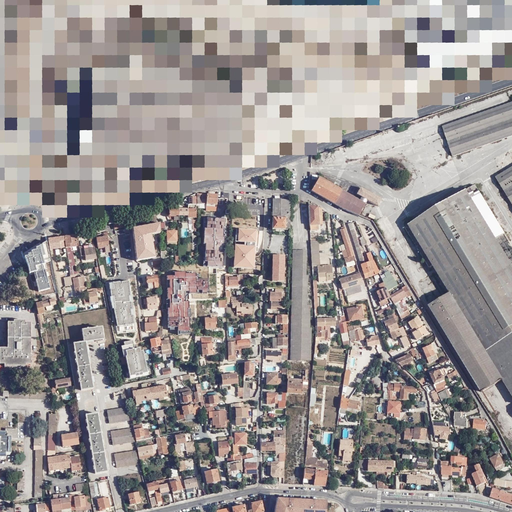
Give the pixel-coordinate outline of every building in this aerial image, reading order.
[(421,49),(429,71),(469,56),(462,35),(441,43),(433,22),(432,21),(431,20),(430,20),(429,20),(421,23),(420,23),(419,26),(419,27),(421,32),(426,48),(421,49)] [(511,31),(471,46),(474,55),(511,41),(511,31)] [(237,151),(243,78),(86,64),(80,138),(237,151)] [(511,102),(444,126),(454,156),(511,135),(511,102)] [(21,146),(20,120),(0,145),(21,146)] [(511,166),(496,176),(511,201),(511,166)] [(319,178),(312,191),(341,208),(358,215),(364,205),(366,201),(377,207),(381,200),(360,188),(356,195),(361,197),(358,201),(319,178)] [(511,243),(476,185),(406,226),(430,266),(434,264),(451,292),(430,305),(482,391),(504,378),(511,391),(511,243)] [(209,195),(197,194),(197,195),(197,204),(200,204),(201,198),(207,199),(206,210),(206,211),(216,211),(217,203),(217,195),(210,195),(209,195)] [(188,209),(188,216),(188,218),(196,218),(196,204),(196,197),(189,199),(189,209),(188,209)] [(290,230),(291,200),(273,198),(272,216),(285,216),(285,218),(285,229),(290,230)] [(318,206),(309,205),(310,230),(319,229),(318,224),(319,224),(318,213),(322,213),(322,208),(318,206)] [(156,223),(156,213),(143,226),(156,223)] [(113,218),(108,219),(109,224),(114,223),(115,229),(125,227),(124,218),(113,220),(113,218)] [(273,229),(285,229),(285,218),(273,218),(273,229)] [(381,219),(376,222),(390,245),(395,242),(381,219)] [(189,238),(188,222),(180,222),(182,239),(189,238)] [(132,228),(134,244),(142,242),(152,240),(151,235),(160,233),(160,223),(156,223),(143,226),(132,228)] [(354,243),(358,242),(356,235),(355,235),(353,229),(352,229),(350,223),(348,223),(350,230),(354,243)] [(354,255),(345,228),(344,226),(341,227),(341,229),(340,230),(344,244),(340,245),(342,250),(341,251),(345,263),(355,259),(354,255)] [(370,235),(368,235),(372,242),(378,239),(372,230),(369,232),(370,235)] [(167,240),(176,240),(176,231),(167,231),(167,240)] [(66,236),(65,236),(67,248),(70,247),(78,247),(76,235),(66,236)] [(64,237),(62,237),(48,239),(50,251),(66,248),(64,237)] [(105,247),(109,247),(108,237),(97,239),(98,248),(105,247)] [(142,242),(134,244),(136,261),(155,257),(152,240),(142,242)] [(320,266),(319,241),(311,241),(312,266),(318,266),(318,278),(326,277),(326,280),(333,280),(332,265),(320,266)] [(358,243),(354,244),(364,277),(368,276),(379,273),(370,252),(367,253),(370,262),(365,263),(360,246),(358,243)] [(50,260),(48,246),(43,247),(43,245),(39,246),(40,249),(31,251),(32,253),(33,256),(29,257),(28,256),(25,257),(27,264),(29,271),(30,273),(35,272),(37,279),(36,280),(39,291),(51,288),(45,269),(44,265),(46,264),(45,262),(45,261),(50,260)] [(67,248),(66,248),(71,276),(77,275),(73,251),(71,251),(70,247),(67,248)] [(83,247),(80,247),(81,257),(85,256),(86,261),(97,259),(96,259),(94,248),(92,249),(84,250),(83,247)] [(417,247),(414,249),(420,259),(423,257),(417,247)] [(293,250),(290,327),(310,328),(310,305),(307,305),(308,275),(306,275),(307,250),(293,250)] [(210,262),(210,266),(221,266),(221,263),(221,262),(221,251),(209,251),(209,262),(210,262)] [(247,251),(229,251),(228,266),(233,266),(233,260),(236,260),(236,265),(247,265),(247,251)] [(285,255),(272,255),(272,280),(284,281),(285,255)] [(362,283),(359,273),(339,279),(342,289),(343,290),(344,290),(359,285),(362,284),(362,283)] [(212,281),(212,286),(218,285),(219,285),(219,286),(220,286),(220,287),(221,287),(222,287),(222,286),(223,286),(223,285),(223,275),(215,275),(212,276),(209,275),(209,281),(212,281)] [(146,278),(148,289),(157,287),(156,276),(146,278)] [(229,277),(229,276),(226,276),(226,285),(227,285),(238,285),(243,285),(243,276),(238,276),(238,277),(229,277)] [(71,277),(64,278),(66,287),(72,286),(71,277)] [(85,287),(85,286),(83,277),(73,279),(75,289),(81,288),(85,287)] [(129,281),(109,283),(109,290),(110,290),(112,303),(113,309),(117,326),(118,332),(134,330),(134,324),(133,315),(132,310),(131,301),(130,295),(129,281)] [(386,298),(390,296),(388,293),(383,281),(378,283),(380,289),(376,290),(380,300),(386,298)] [(408,297),(412,295),(406,285),(406,284),(402,287),(390,295),(401,318),(410,313),(406,306),(404,307),(400,300),(403,298),(405,297),(407,296),(408,297)] [(361,292),(359,285),(344,290),(346,296),(361,292)] [(98,302),(95,289),(87,290),(88,296),(88,300),(89,304),(98,302)] [(281,293),(283,293),(283,289),(275,289),(275,292),(270,292),(270,300),(271,301),(274,300),(274,304),(271,304),(271,309),(282,309),(282,301),(281,301),(281,293)] [(42,301),(43,307),(47,306),(47,310),(54,309),(54,305),(56,304),(55,298),(49,300),(48,297),(42,298),(43,301),(42,301)] [(239,297),(232,297),(232,303),(233,303),(234,307),(238,307),(238,311),(243,311),(243,313),(250,313),(250,305),(250,304),(243,304),(243,303),(239,303),(239,297)] [(147,299),(148,310),(157,308),(156,299),(147,299)] [(181,311),(191,310),(191,301),(181,302),(181,311)] [(363,318),(361,306),(347,309),(349,321),(363,318)] [(390,306),(376,312),(377,314),(391,308),(390,306)] [(387,325),(388,328),(393,338),(402,335),(399,329),(392,314),(386,316),(388,320),(383,322),(385,326),(387,325)] [(278,315),(278,324),(283,324),(288,324),(288,317),(287,317),(287,315),(278,315)] [(152,317),(150,318),(150,320),(150,323),(149,323),(146,324),(146,331),(158,331),(158,318),(157,319),(156,317),(152,317)] [(411,332),(422,326),(417,317),(408,322),(411,328),(410,329),(411,332)] [(215,328),(215,318),(205,318),(205,328),(215,328)] [(343,342),(351,340),(349,332),(346,319),(343,320),(343,322),(340,323),(339,323),(343,342)] [(31,363),(32,322),(26,322),(26,320),(15,320),(15,322),(8,322),(8,348),(0,347),(0,363),(5,363),(5,366),(26,366),(26,364),(31,363)] [(256,322),(245,323),(245,329),(244,329),(244,334),(251,334),(250,328),(256,328),(256,332),(258,332),(257,322),(256,322)] [(135,324),(134,324),(134,330),(118,332),(117,326),(116,327),(117,334),(136,332),(135,324)] [(325,325),(317,325),(317,337),(320,337),(324,337),(325,340),(329,340),(330,338),(330,328),(325,329),(325,325)] [(426,333),(422,326),(411,332),(416,339),(426,333)] [(310,328),(290,327),(289,360),(310,360),(311,327),(310,328)] [(349,332),(351,340),(352,340),(356,339),(357,341),(363,340),(364,338),(361,328),(350,331),(349,332)] [(75,346),(82,392),(95,390),(93,377),(89,356),(87,344),(94,343),(103,342),(101,329),(81,332),(83,345),(75,346)] [(212,349),(212,335),(201,335),(202,340),(203,355),(213,354),(213,355),(215,355),(214,351),(216,351),(216,349),(212,349)] [(272,348),(280,348),(287,348),(287,335),(277,335),(277,337),(272,337),(272,348)] [(366,340),(367,345),(371,345),(378,344),(377,340),(378,340),(377,335),(370,337),(370,339),(366,340)] [(404,347),(410,344),(406,335),(402,336),(399,338),(404,347)] [(162,350),(172,349),(171,340),(170,340),(165,341),(161,341),(161,338),(152,339),(153,347),(154,346),(162,346),(162,350)] [(249,340),(237,341),(238,347),(252,345),(257,344),(255,338),(249,339),(249,340)] [(133,340),(124,342),(124,346),(125,351),(127,356),(125,357),(129,372),(129,376),(135,375),(135,374),(138,373),(142,372),(142,374),(148,373),(145,360),(144,355),(143,351),(140,351),(140,348),(137,348),(136,344),(133,345),(133,340)] [(237,341),(237,340),(234,341),(234,342),(228,343),(229,360),(236,359),(235,354),(234,354),(234,349),(236,349),(239,349),(239,348),(238,349),(238,347),(237,341)] [(430,348),(433,347),(431,343),(422,347),(429,362),(436,359),(434,354),(435,354),(433,350),(431,350),(430,348)] [(361,347),(352,346),(351,354),(359,355),(361,347)] [(415,355),(417,359),(419,358),(417,354),(415,350),(413,347),(410,348),(411,349),(414,355),(415,355)] [(280,357),(281,351),(266,351),(265,359),(272,360),(272,361),(280,362),(280,357)] [(395,360),(401,365),(412,360),(409,354),(395,360)] [(255,361),(244,362),(244,375),(253,375),(253,364),(254,364),(255,361)] [(434,383),(443,379),(442,376),(446,374),(443,367),(439,369),(429,373),(434,383)] [(236,373),(221,375),(222,385),(237,383),(236,373)] [(279,383),(280,379),(277,379),(277,374),(267,373),(266,384),(277,384),(279,384),(279,383)] [(287,375),(286,376),(286,378),(288,378),(286,392),(303,394),(303,391),(306,392),(307,383),(304,382),(305,380),(305,377),(304,376),(302,376),(301,379),(289,378),(290,375),(288,375),(287,375)] [(70,378),(54,381),(56,388),(71,386),(70,378)] [(445,383),(443,379),(434,383),(433,383),(437,390),(438,392),(444,389),(444,388),(443,386),(446,384),(445,383)] [(400,398),(406,398),(407,391),(410,391),(416,392),(416,387),(401,386),(401,384),(401,383),(394,383),(394,384),(393,390),(401,391),(400,398)] [(165,384),(149,388),(151,399),(159,397),(167,395),(165,384)] [(146,400),(151,399),(149,388),(142,389),(137,390),(136,388),(132,389),(133,395),(135,395),(136,402),(146,400)] [(190,395),(189,388),(178,390),(181,403),(191,401),(190,395)] [(449,397),(446,389),(438,393),(442,400),(449,397)] [(390,390),(387,390),(387,391),(387,398),(396,399),(396,396),(391,396),(391,390),(390,390)] [(3,391),(3,395),(7,396),(8,397),(48,399),(48,392),(3,391)] [(203,401),(202,397),(201,391),(194,393),(196,403),(203,401)] [(438,392),(437,391),(432,393),(434,398),(434,402),(441,399),(438,393),(438,392)] [(277,393),(267,393),(266,404),(272,404),(272,403),(277,403),(277,393)] [(217,395),(205,397),(204,397),(205,407),(211,407),(212,407),(216,406),(216,403),(218,403),(218,402),(217,397),(217,395)] [(347,407),(349,399),(342,398),(339,412),(346,413),(346,409),(347,407)] [(359,401),(349,399),(347,407),(357,408),(359,401)] [(400,402),(388,401),(387,411),(393,412),(393,416),(398,417),(400,402)] [(129,417),(126,403),(108,407),(110,420),(129,417)] [(444,405),(454,424),(455,424),(456,416),(456,412),(451,412),(448,407),(446,404),(444,405)] [(176,411),(178,420),(185,419),(184,415),(194,414),(194,415),(201,413),(199,406),(192,408),(192,405),(182,407),(183,410),(176,411)] [(224,423),(224,411),(212,411),(212,407),(211,407),(205,407),(206,414),(209,414),(209,418),(212,417),(212,425),(216,425),(216,427),(227,427),(226,423),(224,423)] [(243,408),(236,408),(236,417),(236,418),(236,425),(247,425),(246,417),(247,417),(246,408),(243,408)] [(49,413),(48,449),(55,449),(56,413),(49,413)] [(87,417),(96,473),(108,471),(106,462),(103,443),(100,425),(99,415),(87,417)] [(455,424),(468,426),(468,421),(467,418),(462,417),(456,416),(455,424)] [(450,418),(447,419),(450,425),(453,432),(456,430),(453,424),(450,418)] [(487,420),(474,419),(473,427),(486,428),(486,426),(487,422),(487,420)] [(141,424),(133,426),(136,440),(150,437),(148,432),(147,432),(143,433),(143,432),(141,424)] [(446,426),(433,426),(434,435),(437,435),(437,434),(440,434),(439,439),(446,439),(446,434),(448,434),(448,426),(446,426)] [(114,444),(134,441),(131,427),(112,430),(114,444)] [(414,429),(405,428),(404,432),(403,439),(408,440),(408,438),(424,439),(426,429),(414,427),(414,429)] [(0,458),(5,458),(5,454),(10,454),(10,438),(18,438),(19,428),(6,428),(5,433),(0,433),(0,458)] [(36,449),(35,497),(42,497),(42,454),(42,449),(41,449),(41,430),(34,430),(34,449),(36,449)] [(62,446),(78,443),(76,432),(60,435),(62,446)] [(235,438),(233,438),(233,440),(233,444),(238,444),(246,444),(246,433),(235,434),(235,438)] [(175,450),(175,451),(186,449),(186,451),(187,454),(194,453),(193,441),(187,442),(186,442),(185,434),(175,436),(176,441),(175,442),(175,444),(174,444),(175,450)] [(283,449),(285,449),(285,434),(279,434),(279,437),(273,437),(274,442),(275,441),(275,442),(275,449),(283,449)] [(352,461),(352,441),(339,441),(338,461),(352,461)] [(225,456),(225,453),(224,454),(224,450),(229,450),(229,442),(218,442),(219,456),(225,456)] [(137,448),(139,456),(156,452),(154,444),(137,448)] [(306,444),(305,456),(304,465),(315,466),(327,466),(327,461),(317,461),(313,460),(313,457),(311,457),(312,445),(306,444)] [(139,464),(136,450),(116,454),(119,467),(139,464)] [(69,451),(63,453),(47,456),(49,468),(49,470),(72,465),(69,451)] [(241,455),(234,456),(234,461),(242,460),(247,459),(249,458),(253,457),(252,453),(246,455),(242,455),(241,455)] [(494,455),(493,454),(490,455),(496,469),(505,464),(499,453),(494,455)] [(72,456),(75,470),(82,468),(79,455),(72,456)] [(467,464),(468,459),(468,457),(451,455),(451,460),(459,461),(459,463),(467,464)] [(257,473),(256,457),(253,457),(249,458),(249,460),(245,460),(245,463),(245,473),(257,473)] [(428,465),(429,461),(429,459),(417,458),(416,461),(416,465),(428,466),(428,465)] [(363,470),(376,470),(377,460),(363,460),(363,459),(360,459),(359,467),(363,467),(363,470)] [(242,460),(234,461),(228,463),(227,463),(228,475),(231,474),(231,471),(243,469),(242,460)] [(393,460),(377,460),(376,470),(376,474),(384,474),(385,470),(393,470),(393,467),(393,463),(395,463),(395,461),(393,461),(393,460)] [(279,461),(271,462),(271,475),(273,477),(284,477),(284,469),(279,469),(279,461)] [(478,469),(474,469),(474,470),(475,473),(473,474),(479,486),(488,481),(480,464),(476,466),(476,467),(478,469)] [(447,465),(444,465),(443,474),(452,474),(453,467),(453,465),(447,465)] [(462,468),(453,467),(452,474),(466,475),(467,466),(463,465),(462,468)] [(170,470),(171,478),(181,476),(180,471),(179,468),(170,470)] [(327,470),(304,468),(303,483),(325,486),(327,470)] [(205,472),(207,484),(219,481),(216,470),(205,472)] [(425,475),(406,474),(406,482),(416,483),(416,484),(430,484),(430,477),(425,477),(425,475)] [(500,479),(499,476),(495,478),(494,483),(494,484),(505,486),(511,487),(511,480),(508,480),(500,479)] [(180,483),(178,477),(171,478),(169,478),(169,481),(170,482),(173,493),(178,492),(178,490),(185,488),(184,482),(180,483)] [(159,488),(160,493),(169,491),(167,484),(161,485),(161,482),(169,481),(169,478),(157,481),(159,488)] [(184,482),(185,488),(197,486),(196,478),(183,480),(184,482)] [(451,490),(452,479),(442,479),(443,488),(444,491),(451,491),(451,490)] [(146,483),(148,491),(159,488),(157,481),(149,482),(146,483)] [(77,491),(89,490),(89,482),(76,484),(77,491)] [(511,493),(494,487),(493,491),(491,496),(511,503),(511,493)] [(140,502),(138,492),(128,494),(130,504),(140,502)] [(50,499),(52,511),(61,511),(61,508),(60,498),(59,493),(53,494),(54,499),(50,499)] [(76,510),(92,508),(90,495),(75,497),(75,494),(70,494),(70,497),(70,500),(75,499),(76,510)] [(71,505),(70,500),(70,497),(67,497),(63,498),(60,498),(61,508),(61,511),(63,511),(71,511),(71,510),(71,507),(71,505)] [(110,507),(108,497),(97,499),(100,511),(106,510),(106,508),(110,507)] [(275,511),(327,511),(328,500),(318,499),(295,498),(279,497),(275,511)] [(261,511),(267,510),(269,502),(269,499),(252,503),(253,509),(248,510),(248,511),(261,511)] [(45,511),(49,511),(48,504),(46,504),(45,503),(36,504),(36,511),(39,511),(45,511)]
